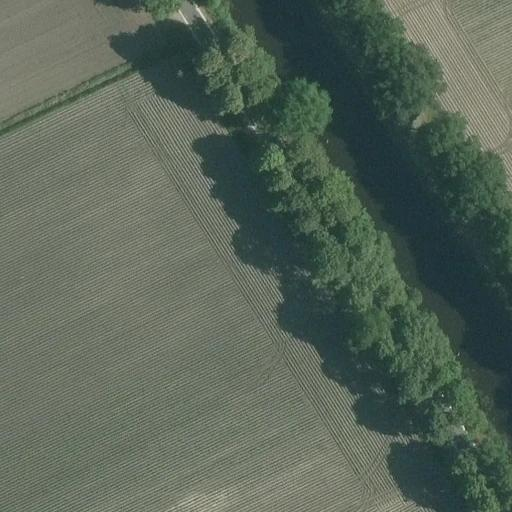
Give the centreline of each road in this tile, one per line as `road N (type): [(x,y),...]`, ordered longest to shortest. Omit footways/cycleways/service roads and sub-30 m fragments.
road 1 (unclassified): [(505,511),(181,0)]
road 2 (unclassified): [(511,275),(338,0)]
